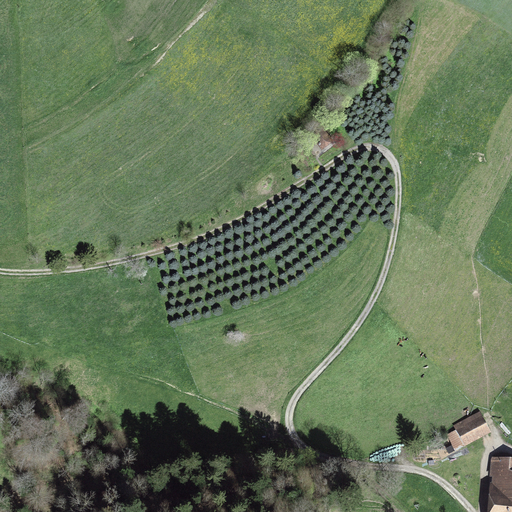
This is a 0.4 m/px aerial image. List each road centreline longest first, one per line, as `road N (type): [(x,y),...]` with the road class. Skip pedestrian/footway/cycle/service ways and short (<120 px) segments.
road 1 (track): [(470,511),(446,485),(414,469),(311,453),(288,420),(294,397),(356,328),(389,259),(395,171),(371,147),(172,247),(63,270),(0,272)]
road 2 (track): [(366,464),(193,497),(160,511)]
